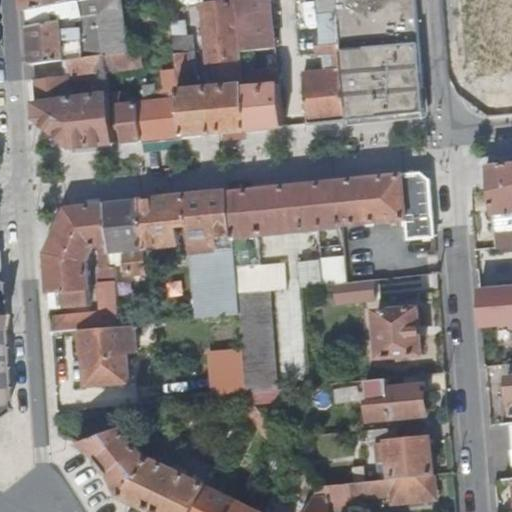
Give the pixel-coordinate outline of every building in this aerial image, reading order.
[(28,0),(29,11),(80,8),(79,0),(28,0)] [(129,57),(122,0),(113,0),(96,4),(80,8),(29,11),(31,40),(33,65),(61,63),(104,59),(129,57)] [(164,0),(166,11),(202,7),(209,65),(217,64),(219,86),(198,89),(194,54),(173,57),(175,72),(185,137),(212,134),(248,131),(242,74),(239,54),(233,0),(164,0)] [(233,0),(239,54),(275,49),(269,0),(233,0)] [(328,123),(348,121),(337,0),(316,0),(320,37),(321,53),(323,73),(328,123)] [(337,0),(348,121),(425,113),(415,0),(337,0)] [(162,10),(141,12),(149,71),(169,68),(162,10)] [(140,56),(129,57),(104,59),(106,75),(142,71),(140,56)] [(67,77),(68,83),(107,80),(106,75),(104,59),(61,63),(63,77),(67,77)] [(242,74),(248,131),(260,129),(286,127),(280,84),(279,84),(267,86),(265,71),(242,74)] [(122,128),(124,143),(153,140),(185,137),(175,72),(163,73),(165,92),(157,93),(158,101),(128,105),(127,92),(114,94),(118,129),(122,128)] [(307,125),(328,123),(323,73),(303,75),(307,125)] [(93,146),(115,144),(108,93),(71,99),(68,83),(67,77),(63,77),(34,82),(37,117),(50,128),(72,148),(93,146)] [(497,250),(505,249),(511,248),(511,165),(489,168),(497,250)] [(339,181),(342,226),(408,220),(410,242),(437,240),(432,182),(421,173),(339,181)] [(342,226),(339,181),(283,188),(229,193),(232,236),(342,226)] [(232,251),(232,236),(229,193),(211,196),(157,202),(142,203),(145,249),(179,246),(179,227),(190,226),(192,255),(232,251)] [(146,276),(145,249),(142,203),(105,207),(108,253),(123,253),(124,273),(129,277),(146,276)] [(63,290),(64,307),(90,304),(87,262),(94,250),(101,249),(102,269),(99,269),(102,321),(96,321),(96,315),(51,320),(52,333),(82,330),(118,327),(115,268),(108,268),(108,253),(105,207),(70,211),(47,253),(49,291),(63,290)] [(301,288),(323,286),(321,261),(300,263),(301,288)] [(235,292),(265,290),(283,288),(281,264),(233,268),(235,292)] [(373,282),(332,285),(334,304),(375,300),(373,282)] [(511,283),(483,284),(484,325),(511,324),(511,283)] [(51,308),(64,307),(63,290),(49,291),(51,308)] [(245,393),(273,391),(265,290),(235,292),(236,315),(242,394),(245,393)] [(202,318),(217,317),(214,291),(199,292),(202,318)] [(418,308),(379,311),(383,358),(423,354),(418,308)] [(138,353),(136,325),(118,327),(82,330),(84,358),(88,358),(91,389),(132,385),(130,369),(125,369),(124,354),(138,353)] [(390,390),(428,387),(448,385),(447,374),(389,379),(390,390)] [(431,415),(428,387),(390,390),(380,391),(381,404),(372,405),(373,420),(431,415)] [(380,444),(382,464),(395,463),(396,480),(436,476),(437,475),(433,439),(401,441),(400,429),(370,432),(371,444),(380,444)] [(84,444),(78,445),(98,461),(123,499),(155,462),(152,461),(147,465),(125,430),(84,444)] [(193,511),(205,488),(155,462),(123,499),(133,504),(147,511),(193,511)] [(395,463),(382,464),(384,482),(396,480),(395,463)] [(334,511),(336,511),(343,510),(358,508),(358,501),(397,496),(398,501),(437,497),(436,476),(396,480),(384,482),(316,490),(305,511),(334,511)] [(198,511),(232,511),(236,504),(210,490),(198,511)]
